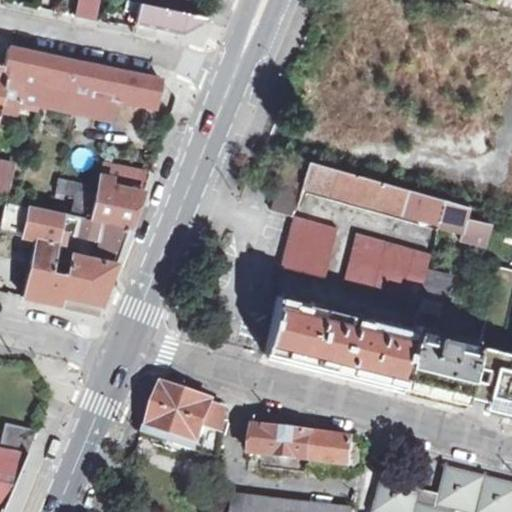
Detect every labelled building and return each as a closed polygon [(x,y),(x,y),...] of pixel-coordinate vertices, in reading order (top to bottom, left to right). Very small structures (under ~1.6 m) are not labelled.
[(78,0),(75,16),(80,16),(91,19),(94,20),(98,0),(78,0)] [(138,13),(140,4),(132,3),(132,0),(122,0),(123,0),(127,1),(125,10),(138,13)] [(184,13),(185,5),(157,0),(132,0),(132,3),(140,4),(184,13)] [(141,14),(136,21),(136,23),(137,23),(144,25),(148,26),(177,32),(181,33),(183,33),(199,24),(204,21),(205,21),(207,17),(184,13),(140,4),(138,13),(141,14)] [(46,83),(52,56),(30,51),(25,51),(9,48),(8,53),(4,66),(3,74),(0,88),(0,95),(15,99),(23,100),(27,80),(46,83)] [(46,83),(68,88),(74,61),(71,60),(57,58),(52,56),(46,83)] [(80,91),(91,93),(92,88),(115,92),(119,70),(102,67),(98,66),(74,61),(68,88),(80,91)] [(147,77),(142,75),(119,70),(115,92),(114,98),(129,101),(156,107),(161,80),(147,77)] [(42,104),(46,83),(27,80),(23,100),(42,104)] [(42,104),(74,111),(80,91),(68,88),(46,83),(42,104)] [(74,111),(110,119),(114,98),(115,92),(92,88),(91,93),(80,91),(74,111)] [(0,118),(10,121),(15,99),(0,95),(0,118)] [(294,216),(300,189),(308,161),(285,154),(271,210),(294,216)] [(0,196),(14,199),(21,162),(0,157),(0,196)] [(440,226),(446,200),(308,161),(300,189),(308,191),(309,187),(313,188),(312,190),(440,226)] [(121,168),(103,164),(100,174),(112,177),(119,179),(121,168)] [(96,220),(130,227),(134,218),(141,197),(142,193),(150,174),(121,168),(119,179),(112,177),(109,191),(97,188),(59,180),(57,192),(76,196),(74,207),(65,205),(63,213),(96,220)] [(97,188),(109,191),(112,177),(100,174),(97,188)] [(470,206),(446,200),(440,226),(463,232),(460,242),(484,248),(490,224),(467,218),(470,206)] [(1,201),(0,210),(0,228),(14,230),(17,203),(1,201)] [(19,203),(13,234),(36,239),(23,297),(27,297),(42,300),(47,301),(51,302),(64,305),(77,308),(84,309),(99,312),(101,304),(117,263),(126,240),(127,235),(130,227),(96,220),(63,213),(53,211),(19,203)] [(53,211),(63,213),(65,205),(54,203),(53,211)] [(294,216),(281,268),(327,280),(340,228),(294,216)] [(430,268),(433,253),(360,233),(346,285),(416,303),(421,305),(423,298),(430,268)] [(479,346),(467,396),(507,406),(505,413),(511,415),(511,270),(498,267),(479,346)] [(448,304),(455,275),(430,268),(423,298),(444,303),(448,304)] [(277,297),(265,353),(402,388),(416,331),(368,320),(366,325),(357,322),(357,317),(306,304),(304,309),(294,307),(295,301),(277,297)] [(444,303),(423,298),(421,305),(420,310),(441,315),(444,303)] [(467,396),(479,346),(416,331),(402,388),(465,404),(467,396)] [(201,443),(198,451),(220,458),(227,405),(164,383),(149,426),(201,443)] [(9,424),(4,447),(28,453),(37,431),(9,424)] [(368,446),(366,445),(355,442),(354,439),(255,425),(251,456),(363,470),(368,446)] [(4,447),(0,446),(0,511),(2,511),(28,453),(4,447)] [(511,511),(511,481),(447,465),(447,468),(440,496),(421,491),(423,485),(424,484),(424,483),(422,483),(383,473),(373,511),(511,511)] [(354,511),(355,510),(216,493),(212,511),(354,511)]
